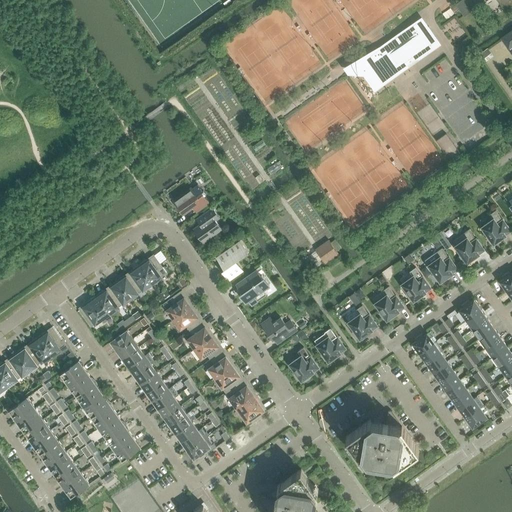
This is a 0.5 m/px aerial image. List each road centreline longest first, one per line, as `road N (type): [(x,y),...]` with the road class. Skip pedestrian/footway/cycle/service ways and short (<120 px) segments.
road 1 (residential): [(55,292),(189,479),(198,481),(299,411)]
road 2 (residential): [(299,411),(170,232),(139,232),(55,292)]
road 3 (residential): [(469,448),(394,343)]
road 4 (unknown): [(475,180),(396,79)]
road 5 (residential): [(371,511),(299,411)]
